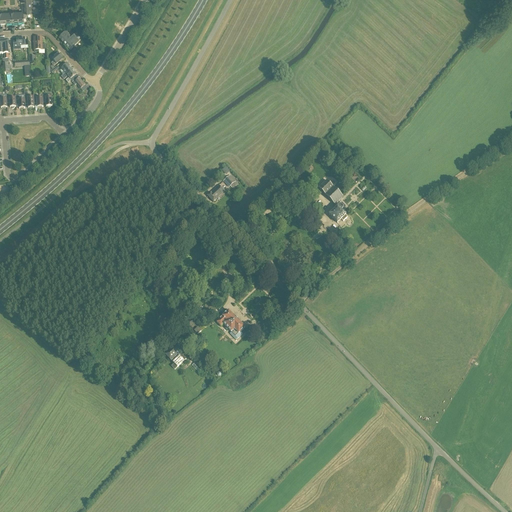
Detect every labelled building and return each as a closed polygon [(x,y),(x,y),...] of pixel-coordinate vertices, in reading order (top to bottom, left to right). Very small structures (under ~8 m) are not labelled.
[(22,12),(26,15),(29,12),(32,12),(32,6),(22,7),(22,12)] [(24,18),(26,15),(22,12),(17,12),(18,22),(24,21),(24,18)] [(59,38),(64,44),(69,40),(69,41),(72,38),(66,32),(59,38)] [(69,40),(64,44),(71,51),(81,41),(75,35),(72,38),(69,41),(69,40)] [(34,37),(34,50),(35,50),(35,52),(39,52),(39,50),(42,50),(42,49),(45,49),(45,45),(42,45),(42,37),(34,37)] [(28,45),(25,45),(25,38),(17,39),(17,42),(13,42),(14,50),(21,49),(20,46),(25,46),(25,49),(29,49),(28,45)] [(1,53),(2,54),(4,54),(4,59),(2,59),(2,63),(8,62),(7,54),(10,53),(9,50),(8,50),(7,45),(9,44),(8,40),(0,40),(0,48),(2,49),(3,53),(1,53)] [(71,54),(78,62),(83,58),(82,54),(82,53),(82,49),(80,47),(71,54)] [(51,63),(53,66),(62,59),(60,57),(60,55),(60,54),(58,55),(58,54),(54,57),(53,57),(52,58),(52,59),(53,61),(51,63)] [(67,76),(73,71),(67,64),(61,68),(65,73),(61,76),(64,79),(68,76),(67,76)] [(67,76),(68,76),(69,78),(66,80),(68,83),(71,80),(72,82),(75,80),(73,77),(76,75),(73,71),(67,76)] [(74,84),(75,86),(76,85),(81,90),(85,86),(80,79),(75,83),(74,84)] [(36,94),(33,94),(33,97),(34,102),(37,101),(37,103),(37,107),(43,107),(43,103),(43,101),(42,98),(36,98),(36,94)] [(9,95),(6,96),(6,98),(7,102),(9,101),(10,103),(10,107),(12,107),(12,108),(13,109),(14,108),(14,107),(16,107),(16,105),(16,103),(15,98),(9,98),(9,95)] [(24,95),(15,96),(15,97),(15,98),(16,103),(19,103),(19,105),(19,109),(25,108),(25,104),(25,102),(24,99),(24,95)] [(27,95),(24,95),(24,99),(25,102),(28,102),(28,104),(28,108),(34,108),(34,104),(34,102),(33,97),(30,97),(29,95),(27,95)] [(47,95),(42,95),(42,98),(43,101),(46,101),(46,103),(46,107),(52,106),(51,97),(48,97),(47,95)] [(224,180),(230,187),(230,186),(232,188),(237,184),(235,182),(236,182),(230,175),(224,180)] [(326,181),(319,188),(325,194),(325,195),(335,205),(343,197),(326,181)] [(207,196),(213,202),(216,199),(224,192),(219,185),(210,193),(207,196)] [(333,211),(329,215),(337,223),(341,220),(343,222),(347,217),(345,216),(346,215),(344,214),(345,212),(343,210),(346,207),(342,203),(340,205),(338,207),(333,211)] [(217,322),(221,327),(223,324),(231,333),(237,339),(243,334),(240,332),(245,328),(228,311),(217,322)] [(194,318),(186,322),(187,325),(189,327),(197,323),(195,321),(194,318)] [(175,341),(162,352),(173,363),(174,364),(172,367),(175,370),(177,368),(186,359),(182,354),(185,352),(175,341)]
